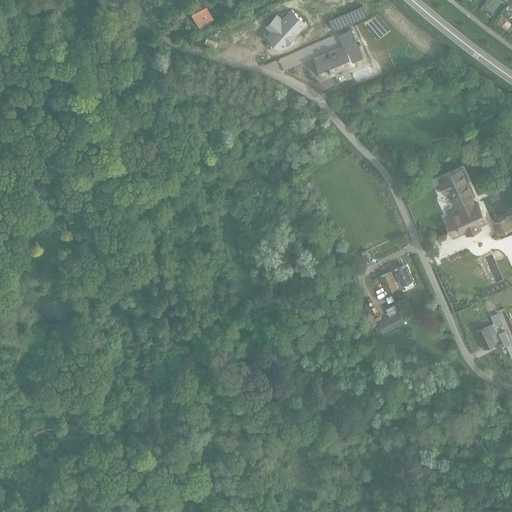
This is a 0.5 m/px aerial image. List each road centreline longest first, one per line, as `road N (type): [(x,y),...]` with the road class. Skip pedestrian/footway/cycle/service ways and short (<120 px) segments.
road 1 (unclassified): [(137,0),(177,46),(314,96),(389,182),(469,363),(511,390)]
road 2 (tertiary): [(511,79),(411,0)]
